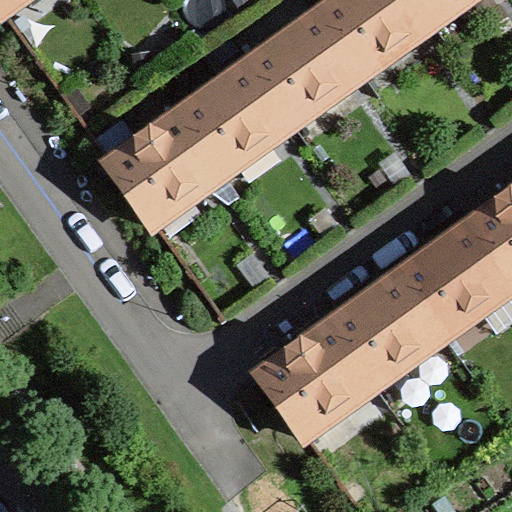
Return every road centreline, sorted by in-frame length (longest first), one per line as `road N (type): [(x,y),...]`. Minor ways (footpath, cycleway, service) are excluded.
road 1 (residential): [(178,386),(511,145)]
road 2 (residential): [(0,139),(178,386)]
